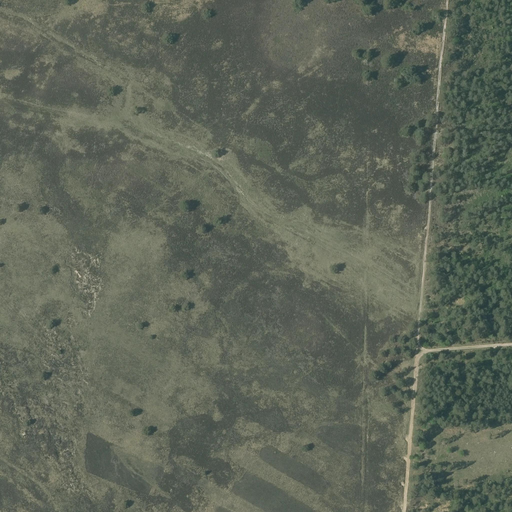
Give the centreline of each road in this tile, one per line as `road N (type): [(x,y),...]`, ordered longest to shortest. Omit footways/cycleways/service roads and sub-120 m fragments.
road 1 (track): [(447,0),(415,352),(511,345)]
road 2 (track): [(415,352),(401,511)]
